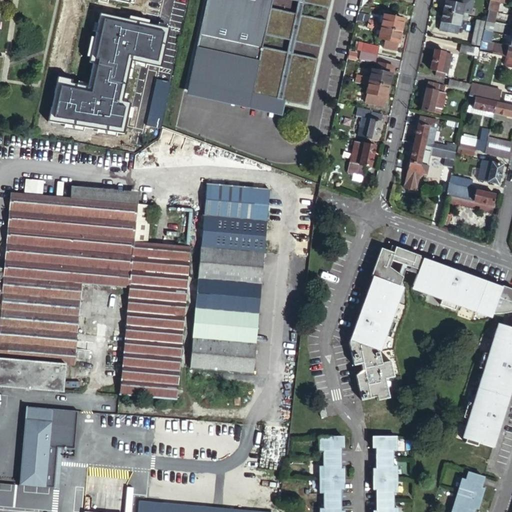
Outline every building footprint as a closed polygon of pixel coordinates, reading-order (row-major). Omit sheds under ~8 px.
[(328,7),(329,0),(206,0),(189,80),(284,100),(307,105),(317,58),(291,52),(294,40),(320,46),(325,19),(300,14),(302,2),(328,7)] [(445,0),(444,9),(462,13),(467,14),(467,11),(471,12),(473,0),(445,0)] [(500,1),(495,0),(490,0),(489,9),(498,11),(500,1)] [(462,13),(444,9),(440,28),(457,32),(461,17),(462,13)] [(498,11),(489,9),(487,17),(496,20),(498,11)] [(360,12),(358,20),(368,22),(371,23),(372,19),(369,19),(370,14),(360,12)] [(382,21),(384,12),(379,12),(378,15),(370,14),(369,19),(372,19),(377,20),(382,21)] [(381,25),(401,29),(404,17),(384,12),(382,21),(381,25)] [(160,66),(168,27),(98,13),(88,62),(91,63),(89,71),(93,72),(89,87),(70,83),(71,79),(56,76),(53,93),(56,94),(53,108),(50,107),(47,122),(123,133),(130,102),(121,101),(130,60),(160,66)] [(371,23),(368,22),(367,26),(375,28),(377,20),(372,19),(371,23)] [(492,22),(486,20),(484,27),(491,28),(492,22)] [(381,25),(381,29),(379,37),(385,38),(398,41),(401,29),(381,25)] [(493,30),(484,28),(482,39),(491,41),(493,30)] [(398,41),(385,38),(383,47),(396,49),(398,41)] [(482,39),(481,46),(480,47),(506,54),(506,56),(511,57),(511,46),(491,41),(482,39)] [(363,50),(373,52),(374,52),(376,42),(365,40),(363,50)] [(473,55),(475,47),(462,44),(461,52),(473,55)] [(363,50),(358,49),(356,58),(371,61),(373,52),(363,50)] [(436,69),(445,71),(448,72),(452,53),(434,49),(430,68),(436,69)] [(370,79),(389,84),(392,72),(372,68),(370,76),(370,79)] [(426,87),(437,89),(444,90),(446,81),(429,78),(426,87)] [(370,79),(369,84),(367,91),(387,96),(389,84),(370,79)] [(189,80),(187,89),(282,110),(284,100),(189,80)] [(472,83),(457,80),(456,88),(470,91),(472,83)] [(472,83),(470,91),(469,95),(476,97),(479,84),(472,83)] [(479,84),(476,97),(497,101),(498,102),(501,89),(479,84)] [(433,111),(437,89),(426,87),(422,109),(433,111)] [(387,96),(367,91),(365,102),(384,107),(385,104),(387,96)] [(469,95),(468,102),(475,103),(474,108),(493,112),(495,112),(497,101),(476,97),(469,95)] [(497,113),(510,115),(511,116),(511,104),(498,102),(497,101),(495,112),(497,113)] [(368,110),(367,113),(366,116),(381,120),(383,113),(368,110)] [(381,120),(366,116),(363,115),(360,126),(362,127),(361,135),(377,138),(381,120)] [(418,124),(414,142),(436,147),(437,142),(433,141),(438,120),(420,115),(418,124)] [(511,147),(511,140),(489,135),(485,153),(509,159),(511,147)] [(376,144),(355,140),(355,143),(352,156),(360,159),(372,161),(376,144)] [(436,147),(414,142),(405,186),(417,189),(419,181),(417,180),(419,171),(421,171),(427,173),(427,171),(430,157),(431,153),(446,156),(444,165),(452,167),(455,151),(436,147)] [(436,147),(455,151),(456,152),(458,144),(449,142),(448,145),(437,142),(436,147)] [(460,143),(458,152),(474,155),(476,146),(460,143)] [(359,163),(352,161),(349,171),(365,175),(367,165),(359,163)] [(504,163),(493,161),(492,164),(483,162),(479,178),(499,182),(504,163)] [(452,172),(450,180),(472,185),(474,178),(452,172)] [(197,239),(259,244),(262,188),(201,182),(197,239)] [(449,183),(447,193),(475,199),(478,189),(449,183)] [(478,189),(475,199),(494,203),(497,193),(478,189)] [(130,240),(132,202),(5,195),(0,257),(0,278),(78,284),(87,284),(121,287),(127,287),(130,240)] [(144,203),(132,202),(130,240),(141,242),(144,203)] [(197,258),(195,257),(194,272),(256,278),(259,244),(197,239),(196,246),(198,246),(197,258)] [(141,242),(130,240),(127,287),(123,337),(177,342),(182,245),(143,242),(141,242)] [(354,373),(360,396),(373,394),(375,397),(387,394),(383,376),(392,372),(389,358),(380,359),(378,350),(378,348),(381,338),(379,336),(380,332),(388,335),(393,319),(387,316),(389,308),(392,308),(399,289),(396,287),(401,273),(388,263),(390,256),(416,265),(411,280),(415,282),(414,288),(435,294),(437,291),(441,292),(437,301),(452,306),(457,298),(465,301),(464,305),(489,315),(491,312),(496,313),(499,312),(502,311),(506,309),(509,308),(511,310),(511,324),(500,322),(498,326),(494,325),(488,345),(491,346),(490,351),(481,349),(475,365),(484,369),(482,377),(477,376),(472,396),(476,398),(474,401),(465,400),(460,414),(469,417),(463,439),(476,443),(477,440),(491,445),(511,376),(511,285),(501,282),(500,283),(393,243),(391,248),(379,244),(370,271),(372,272),(348,341),(353,362),(360,361),(361,367),(354,373)] [(256,278),(194,272),(192,303),(255,309),(256,278)] [(0,295),(1,295),(1,292),(77,297),(78,284),(0,278),(0,295)] [(127,287),(121,287),(112,391),(112,394),(118,394),(123,337),(127,287)] [(0,324),(76,329),(77,297),(1,292),(1,295),(0,295),(0,324)] [(192,303),(190,332),(253,338),(255,309),(192,303)] [(12,357),(63,361),(74,362),(76,329),(0,324),(0,340),(13,341),(12,357)] [(190,332),(187,367),(250,373),(253,338),(190,332)] [(123,337),(118,394),(169,398),(173,366),(174,365),(177,342),(123,337)] [(0,356),(12,357),(13,341),(0,340),(0,356)] [(0,386),(57,389),(61,390),(63,361),(12,357),(0,356),(0,386)] [(60,404),(26,401),(19,480),(54,483),(61,405),(60,404)] [(323,405),(317,406),(320,416),(325,415),(323,405)] [(395,511),(395,505),(391,503),(391,490),(395,489),(395,462),(391,461),(391,449),(394,448),(395,433),(369,434),(369,445),(372,445),(372,465),(369,465),(370,487),(373,487),(374,506),(370,505),(370,511),(395,511)] [(341,434),(317,434),(316,448),(320,448),(319,463),(316,463),(317,490),(320,491),(321,505),(317,505),(317,511),(342,511),(342,508),(338,509),(338,487),(341,487),(341,466),(338,466),(338,445),(341,444),(341,434)] [(469,511),(472,506),(475,508),(481,484),(479,483),(482,474),(465,469),(462,475),(459,474),(447,511),(469,511)]
